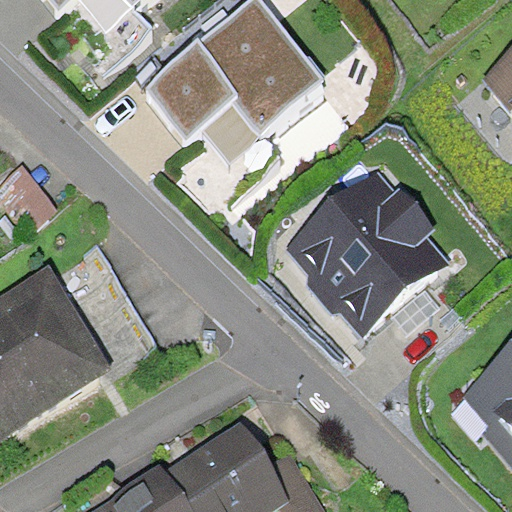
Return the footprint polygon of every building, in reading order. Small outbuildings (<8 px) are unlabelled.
[(154,0),(49,0),(64,18),(81,4),(109,38),(154,0)] [(334,90),(264,5),(152,96),(193,147),(210,133),(239,167),(334,90)] [(511,83),(490,103),(511,127),(511,83)] [(27,168),(0,191),(0,200),(32,237),(63,209),(27,168)] [(438,236),(383,169),(288,245),(324,287),(366,337),(454,262),(433,240),(438,236)] [(0,437),(115,367),(52,265),(0,297),(0,437)] [(511,370),(461,416),(511,472),(511,370)] [(168,471),(193,511),(277,511),(279,511),(325,511),(290,457),(276,466),(247,421),(168,471)] [(193,511),(168,471),(161,463),(87,511),(193,511)]
